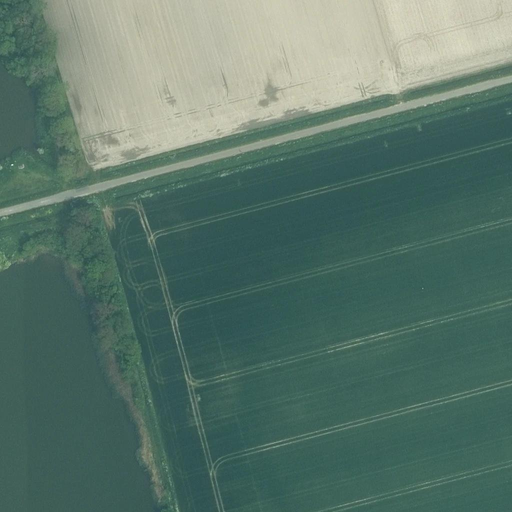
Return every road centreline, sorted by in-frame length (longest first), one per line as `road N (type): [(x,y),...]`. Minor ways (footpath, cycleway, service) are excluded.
road 1 (unclassified): [(0,214),(511,79)]
road 2 (track): [(49,143),(52,90),(4,0)]
